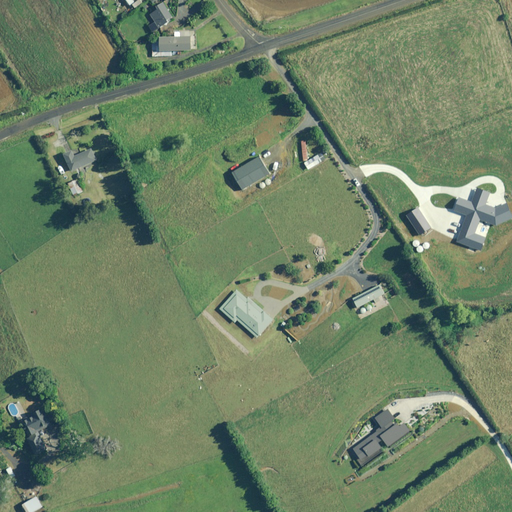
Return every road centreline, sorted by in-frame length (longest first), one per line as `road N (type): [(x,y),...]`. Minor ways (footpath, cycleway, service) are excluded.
road 1 (tertiary): [(0,135),(260,48)]
road 2 (tertiary): [(260,48),(401,0)]
